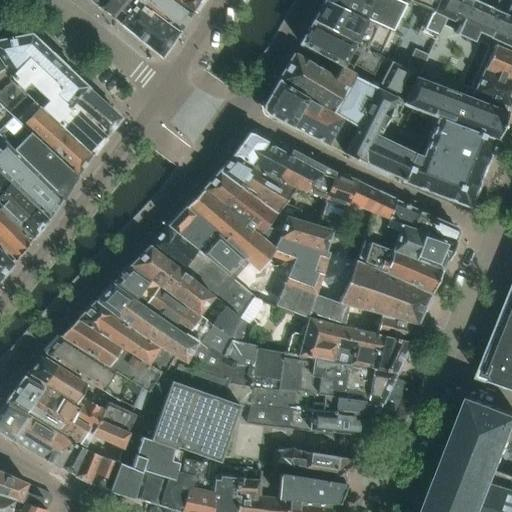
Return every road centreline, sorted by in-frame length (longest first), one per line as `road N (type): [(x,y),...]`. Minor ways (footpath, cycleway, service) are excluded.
road 1 (unclassified): [(0,379),(222,135)]
road 2 (unclassified): [(495,232),(241,109)]
road 3 (residential): [(165,92),(0,306)]
road 4 (unclassified): [(438,374),(495,232)]
road 5 (residential): [(165,92),(43,0)]
road 6 (unclassified): [(381,511),(438,374)]
road 7 (unclassified): [(241,109),(306,0)]
